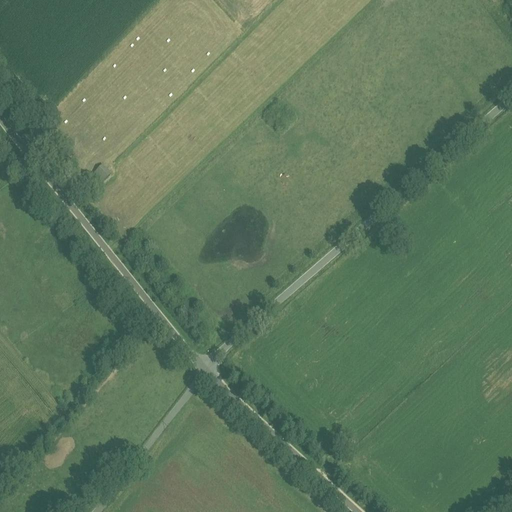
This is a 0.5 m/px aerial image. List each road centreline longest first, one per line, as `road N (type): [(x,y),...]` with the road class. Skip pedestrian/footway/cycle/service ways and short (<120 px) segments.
road 1 (unclassified): [(202,365),(511,94)]
road 2 (unclassified): [(0,121),(202,365)]
road 3 (unclassified): [(202,365),(357,511)]
road 4 (unclassified): [(202,365),(95,511)]
